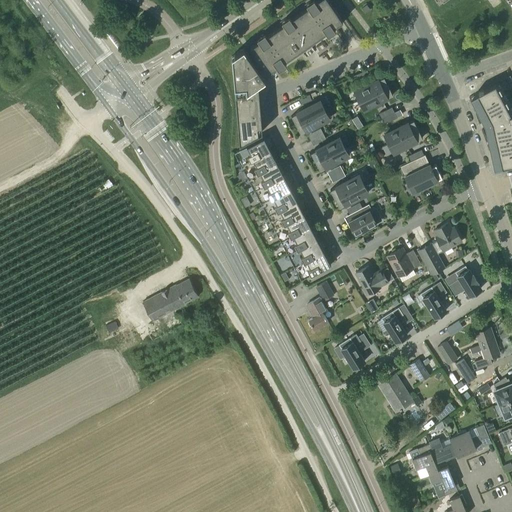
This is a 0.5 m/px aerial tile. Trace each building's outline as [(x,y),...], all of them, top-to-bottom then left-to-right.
[(328,0),(312,0),(248,45),(267,73),(342,20),(328,0)] [(366,5),(361,8),(365,13),(370,9),(366,5)] [(382,14),(389,24),(393,21),(386,11),(382,14)] [(265,79),(243,48),(231,56),(239,144),(258,134),(257,125),(261,124),(258,84),(265,79)] [(388,86),(384,77),(355,92),(359,100),(388,86)] [(511,107),(499,82),(476,93),(492,123),(501,166),(511,163),(511,107)] [(393,95),(388,86),(359,100),(364,109),(368,107),(393,95)] [(319,101),(291,116),(296,125),(324,110),(319,101)] [(296,125),(300,134),(328,119),(329,119),(324,110),(296,125)] [(388,115),(385,117),(382,119),(384,124),(391,121),(388,115)] [(384,135),(389,143),(417,129),(413,120),(389,132),(389,133),(384,135)] [(418,129),(417,129),(389,143),(388,144),(393,152),(422,138),(418,129)] [(246,146),(253,159),(256,158),(270,150),(263,137),(246,146)] [(339,138),(310,153),(315,162),(343,147),(339,138)] [(343,147),(315,162),(320,171),(348,155),(343,147)] [(256,164),(260,172),(277,162),(270,150),(256,158),(253,159),(256,164)] [(413,160),(410,162),(400,166),(403,174),(411,171),(412,174),(405,177),(412,191),(441,178),(435,165),(430,168),(429,166),(426,167),(425,164),(428,163),(424,155),(413,160)] [(260,172),(266,185),(283,175),(277,162),(260,172)] [(339,172),(331,177),(333,182),(346,175),(343,170),(342,171),(339,172)] [(266,185),(273,197),(290,188),(283,175),(266,185)] [(358,175),(330,190),(335,199),(363,184),(358,175)] [(334,199),(339,208),(363,195),(367,193),(363,184),(335,199),(334,199)] [(273,197),(279,210),(297,201),(290,188),(273,197)] [(240,199),(245,208),(251,205),(246,196),(240,199)] [(279,210),(286,222),(303,213),(297,201),(279,210)] [(356,211),(359,216),(347,222),(350,229),(352,228),(355,235),(376,223),(369,211),(371,210),(369,204),(356,211)] [(286,222),(293,235),(310,226),(310,225),(303,213),(286,222)] [(442,252),(461,242),(453,228),(451,229),(448,223),(433,231),(437,237),(435,237),(437,241),(431,244),(417,251),(430,275),(443,268),(436,254),(442,251),(442,252)] [(293,235),(299,248),(316,238),(310,226),(293,235)] [(316,238),(299,248),(306,261),(323,251),(316,238)] [(412,269),(420,264),(412,250),(407,253),(407,254),(405,256),(401,248),(387,256),(398,277),(412,269)] [(330,265),(323,251),(306,261),(313,274),(330,265)] [(379,286),(387,282),(381,270),(372,275),(368,266),(355,273),(367,294),(379,288),(379,286)] [(471,297),(482,290),(469,270),(466,266),(455,273),(460,280),(454,284),(461,295),(467,291),(471,297)] [(284,282),(288,279),(285,272),(280,275),(284,282)] [(176,284),(143,302),(153,321),(186,303),(198,296),(189,278),(177,285),(176,284)] [(334,295),(326,281),(315,287),(323,301),(334,295)] [(436,319),(447,312),(439,297),(445,294),(438,284),(421,295),(436,319)] [(321,297),(306,305),(313,317),(309,320),(314,329),(328,322),(323,313),(328,311),(321,297)] [(368,307),(371,312),(378,309),(376,305),(373,304),(368,307)] [(398,343),(409,335),(401,321),(407,318),(400,308),(383,318),(398,343)] [(458,320),(446,328),(449,333),(462,325),(458,320)] [(115,321),(105,325),(109,333),(118,329),(115,321)] [(497,344),(490,327),(475,332),(479,345),(470,348),(472,353),(481,350),(497,344)] [(355,369),(366,362),(358,348),(364,345),(357,335),(340,345),(355,369)] [(437,347),(447,364),(458,358),(447,340),(437,347)] [(497,344),(481,350),(484,358),(474,361),(477,369),(492,364),(490,357),(500,353),(497,344)] [(454,363),(459,371),(468,366),(463,357),(454,363)] [(430,375),(419,358),(409,364),(420,381),(430,375)] [(412,401),(395,374),(380,383),(392,402),(389,403),(395,412),(412,401)] [(493,391),(499,405),(511,399),(511,382),(509,384),(505,376),(493,384),(496,390),(493,391)] [(511,399),(499,405),(505,417),(507,416),(509,422),(511,420),(511,399)] [(444,406),(434,413),(439,419),(448,412),(444,406)] [(511,428),(499,434),(504,445),(511,441),(511,428)] [(482,449),(482,448),(477,435),(471,438),(468,431),(464,432),(460,432),(458,433),(467,455),(482,449)] [(449,439),(451,444),(457,456),(456,456),(458,459),(467,455),(458,433),(456,433),(452,438),(449,439)] [(429,442),(430,443),(437,461),(444,458),(445,461),(456,456),(457,456),(451,444),(442,447),(439,438),(429,442)] [(413,467),(414,469),(427,464),(434,461),(435,463),(436,465),(438,464),(437,461),(430,443),(409,452),(412,458),(414,463),(413,467)] [(420,478),(428,474),(440,469),(439,467),(435,468),(433,464),(435,463),(434,461),(427,464),(414,469),(414,471),(419,475),(420,478)] [(428,474),(432,483),(442,480),(443,482),(439,483),(444,495),(457,489),(455,484),(458,483),(453,472),(450,473),(447,466),(440,469),(428,474)] [(462,494),(450,499),(449,499),(453,509),(444,511),(466,511),(464,507),(466,506),(462,494)] [(410,508),(420,504),(416,495),(406,499),(410,508)]
